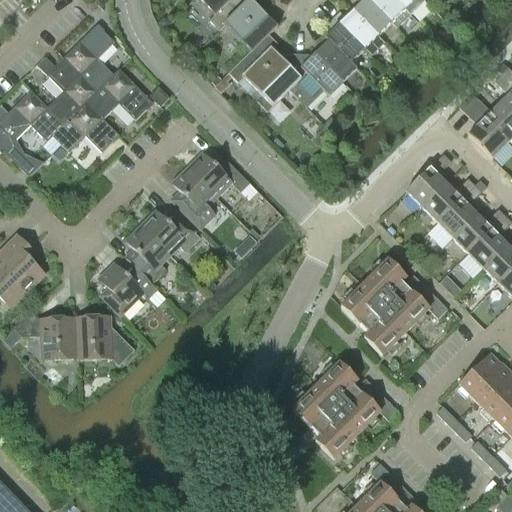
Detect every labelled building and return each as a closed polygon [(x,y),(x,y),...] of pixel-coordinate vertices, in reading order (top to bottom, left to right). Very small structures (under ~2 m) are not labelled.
[(195,0),(213,18),(208,23),(218,33),(224,28),(223,27),(249,2),(249,3),(252,0),(195,0)] [(353,14),(378,39),(391,26),(391,25),(366,0),(355,0),(355,1),(361,7),(353,14)] [(366,0),(391,25),(391,26),(396,31),(410,17),(393,0),(366,0)] [(393,0),(410,17),(424,2),(421,0),(393,0)] [(277,30),(249,3),(249,2),(223,27),(224,28),(250,54),(251,55),(268,38),(268,39),(277,30)] [(363,53),(378,39),(353,14),(346,22),(340,15),(333,22),(363,53)] [(350,66),(363,53),(333,22),(327,28),(333,34),(326,41),(350,66)] [(97,63),(111,49),(114,46),(96,29),(63,62),(96,95),(113,79),(113,78),(97,63)] [(272,53),(277,48),(268,39),(268,38),(251,55),(250,54),(228,76),(238,86),(243,82),(260,99),(255,104),(267,115),(289,93),(300,82),(289,71),(294,66),(295,58),(281,58),(279,60),(272,53)] [(350,66),(326,41),(323,38),(316,44),(323,50),(315,58),(343,86),(356,72),(350,66)] [(322,94),(328,100),(343,86),(315,58),(311,62),(308,58),(295,58),(294,66),(289,71),(300,82),(289,93),(305,111),(322,94)] [(85,107),(96,95),(63,62),(46,79),(62,95),(46,111),(63,128),(85,107)] [(511,75),(508,72),(502,78),(511,88),(511,75)] [(101,123),(102,123),(118,107),(135,123),(152,106),(118,73),(113,78),(113,79),(96,95),(85,107),(101,123)] [(511,119),(511,88),(502,78),(494,86),(507,99),(499,106),(511,119)] [(154,101),(163,110),(172,102),(163,92),(154,101)] [(0,149),(30,179),(61,149),(52,139),(63,128),(46,111),(30,94),(8,117),(3,112),(0,113),(0,149)] [(511,141),(511,119),(499,106),(491,115),(478,102),(472,108),(509,145),(511,141)] [(119,139),(102,123),(101,123),(85,107),(63,128),(52,139),(61,149),(68,156),(85,140),(101,156),(119,139)] [(492,162),(509,145),(472,108),(464,116),(477,129),(468,138),(492,162)] [(186,172),(215,201),(231,186),(240,195),(249,187),(227,164),(218,173),(202,157),(186,172)] [(432,168),(405,194),(422,211),(445,187),(437,178),(450,165),(442,157),(432,168)] [(215,218),(207,210),(215,201),(186,172),(171,187),(188,204),(180,212),(200,233),(215,218)] [(437,226),(474,189),(467,183),(454,196),(445,187),(422,211),(437,226)] [(452,241),(476,218),(467,209),(481,196),(474,189),(437,226),(452,241)] [(467,257),(504,220),(498,213),(484,226),(476,218),(452,241),(467,257)] [(199,242),(180,222),(172,230),(155,214),(140,229),(169,259),(179,250),(185,256),(199,242)] [(506,248),(499,240),(511,227),(504,220),(467,257),(483,272),(506,248)] [(160,268),(169,259),(140,229),(124,244),(141,261),(133,269),(139,275),(151,288),(166,273),(160,268)] [(16,241),(0,256),(0,301),(9,311),(43,278),(30,265),(35,260),(16,241)] [(498,287),(511,272),(511,253),(506,248),(483,272),(498,287)] [(388,262),(340,311),(367,338),(363,342),(381,360),(428,313),(437,322),(447,312),(414,279),(405,288),(401,285),(406,280),(388,262)] [(151,288),(139,275),(131,283),(114,266),(98,283),(107,292),(100,300),(119,319),(143,296),(148,302),(157,293),(151,288)] [(511,272),(498,287),(511,301),(511,272)] [(76,362),(74,322),(40,323),(32,315),(13,333),(21,341),(40,340),(41,364),(76,362)] [(74,322),(76,362),(76,364),(110,362),(117,370),(133,355),(112,332),(109,333),(108,320),(74,322)] [(476,406),(509,373),(505,370),(504,371),(489,357),(458,388),(476,406)] [(339,366),(291,414),(318,440),(314,445),(333,463),(379,416),(389,425),(398,416),(364,382),(356,391),(352,388),(357,384),(339,366)] [(493,423),(511,404),(511,378),(511,376),(509,373),(476,406),(493,423)] [(511,440),(511,438),(511,404),(493,423),(511,440)] [(450,432),(457,425),(442,410),(436,417),(450,432)] [(457,425),(450,432),(465,446),(471,439),(457,425)] [(485,466),(492,459),(477,445),(470,451),(485,466)] [(492,459),(485,466),(499,480),(506,473),(492,459)] [(380,486),(353,511),(415,511),(412,508),(408,511),(407,511),(405,509),(413,501),(379,467),(370,477),(380,486)] [(25,511),(0,485),(0,511),(25,511)] [(497,510),(507,499),(501,493),(491,504),(497,510)]
